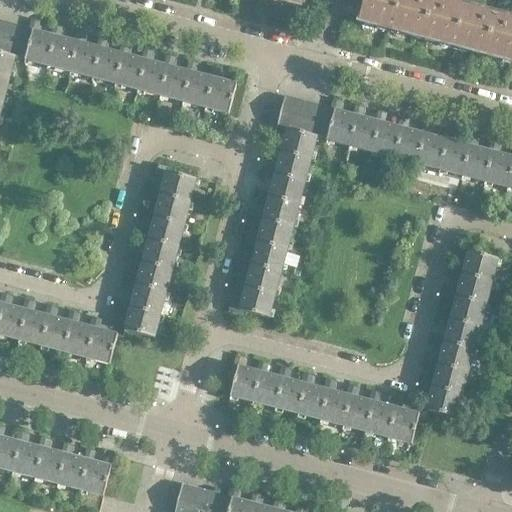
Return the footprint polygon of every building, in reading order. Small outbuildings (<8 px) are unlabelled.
[(267,0),(300,8),(301,5),(305,4),(305,0),(267,0)] [(432,0),(364,0),(362,8),(358,9),(356,17),(359,20),(358,24),(421,41),(432,0)] [(484,57),(495,16),(433,0),(432,0),(421,41),(484,57)] [(511,64),(511,20),(495,16),(484,57),(511,64)] [(47,67),(55,38),(51,36),(37,33),(40,22),(31,20),(28,30),(32,31),(25,61),(47,67)] [(0,53),(8,56),(16,27),(0,22),(0,53)] [(78,44),(73,42),(59,39),(62,28),(54,26),(51,36),(55,38),(47,67),(70,73),(78,44)] [(25,61),(32,31),(28,30),(16,27),(8,56),(15,58),(15,59),(25,61)] [(92,79),(100,50),(96,48),(82,45),(85,34),(76,32),(73,42),(78,44),(70,73),(92,79)] [(115,85),(123,55),(118,54),(104,51),(107,40),(99,38),(96,48),(100,50),(92,79),(115,85)] [(145,61),(141,60),(127,57),(130,46),(121,44),(118,54),(123,55),(115,85),(138,91),(145,61)] [(160,97),(168,67),(164,66),(149,63),(152,52),(144,50),(141,60),(145,61),(138,91),(160,97)] [(0,78),(9,81),(15,59),(15,58),(8,56),(0,53),(0,78)] [(191,73),(186,72),(172,69),(175,58),(166,56),(164,66),(168,67),(160,97),(183,103),(191,73)] [(213,79),(209,78),(195,74),(197,64),(189,62),(186,72),(191,73),(183,103),(205,109),(213,79)] [(228,115),(236,85),(217,80),(220,70),(211,67),(209,78),(213,79),(205,109),(228,115)] [(0,102),(3,103),(9,81),(0,78),(0,102)] [(293,131),(300,102),(284,98),(276,128),(286,131),(287,130),(293,131)] [(349,147),(357,117),(352,116),(339,112),(341,102),(332,99),(330,110),(334,111),(326,141),(349,147)] [(309,136),(317,107),(300,102),(293,131),(309,136)] [(379,123),(375,122),(361,118),(364,108),(355,105),(352,116),(357,117),(349,147),(371,153),(379,123)] [(334,111),(330,110),(317,107),(309,136),(316,138),(326,141),(334,111)] [(402,129),(397,128),(383,124),(386,114),(377,111),(375,122),(379,123),(371,153),(394,159),(402,129)] [(424,135),(420,134),(406,130),(409,120),(400,117),(397,128),(402,129),(394,159),(416,165),(424,135)] [(439,171),(447,141),(442,140),(428,136),(431,125),(423,123),(420,134),(424,135),(416,165),(439,171)] [(469,147),(465,146),(451,142),(454,131),(445,129),(442,140),(447,141),(439,171),(462,177),(469,147)] [(310,161),(316,138),(309,136),(293,131),(287,130),(286,131),(282,149),(271,146),(269,154),(279,157),(280,153),(310,161)] [(492,153),(488,152),(474,148),(476,137),(468,135),(465,146),(469,147),(462,177),(484,183),(492,153)] [(507,189),(511,168),(511,158),(510,158),(496,154),(499,143),(490,141),(488,152),(492,153),(484,183),(507,189)] [(304,183),(310,161),(280,153),(279,157),(276,171),(265,169),(263,177),(273,180),(275,175),(304,183)] [(190,204),(196,180),(173,174),(174,170),(156,165),(154,174),(165,177),(161,191),(160,195),(190,204)] [(298,206),(304,183),(275,175),(273,180),(270,194),(259,191),(257,200),(267,202),(269,198),(298,206)] [(184,226),(190,204),(160,195),(161,191),(151,188),(148,197),(159,200),(155,214),(154,218),(184,226)] [(292,228),(298,206),(269,198),(267,202),(264,216),(253,214),(251,222),(262,225),(263,221),(292,228)] [(178,249),(184,226),(154,218),(155,214),(145,211),(143,219),(153,222),(149,236),(148,241),(178,249)] [(286,251),(292,228),(263,221),(262,225),(258,239),(247,236),(245,245),(256,247),(257,243),(286,251)] [(172,271),(178,249),(148,241),(149,236),(139,233),(136,242),(147,245),(143,259),(142,263),(172,271)] [(281,274),(286,251),(257,243),(256,247),(252,261),(241,259),(239,267),(250,270),(251,266),(281,274)] [(491,283),(497,260),(475,254),(476,250),(458,245),(456,254),(467,256),(463,271),(462,275),(491,283)] [(166,294),(172,271),(142,263),(143,259),(133,256),(131,265),(141,268),(138,282),(136,286),(166,294)] [(275,296),(281,274),(251,266),(250,270),(246,284),(235,281),(233,290),(244,293),(245,288),(275,296)] [(485,306),(491,283),(462,275),(463,271),(452,268),(450,277),(461,279),(457,294),(456,298),(485,306)] [(160,317),(166,294),(136,286),(138,282),(127,279),(125,287),(135,290),(132,304),(130,309),(160,317)] [(268,319),(275,296),(245,288),(244,293),(240,307),(229,304),(227,313),(238,316),(239,312),(268,319)] [(479,328),(485,306),(456,298),(457,294),(446,291),(444,299),(455,302),(451,316),(450,320),(479,328)] [(26,312),(22,311),(8,307),(10,296),(2,294),(0,301),(0,304),(4,306),(0,319),(0,336),(18,342),(26,312)] [(49,318),(44,317),(30,313),(33,302),(25,300),(22,311),(26,312),(18,342),(41,348),(49,318)] [(154,339),(160,317),(130,309),(132,304),(121,302),(119,310),(129,313),(125,332),(154,339)] [(71,324),(67,323),(53,319),(56,308),(47,306),(44,317),(49,318),(41,348),(64,354),(71,324)] [(86,360),(94,330),(90,329),(76,325),(79,314),(70,312),(67,323),(71,324),(64,354),(86,360)] [(474,351),(479,328),(450,320),(451,316),(440,313),(438,322),(449,324),(445,339),(444,343),(474,351)] [(109,366),(117,337),(117,336),(98,331),(101,320),(92,318),(90,329),(94,330),(86,360),(109,366)] [(468,374),(474,351),(444,343),(445,339),(434,336),(432,344),(443,347),(439,361),(438,365),(468,374)] [(253,403),(260,373),(256,372),(241,368),(244,358),(236,355),(231,373),(235,374),(229,397),(253,403)] [(462,396),(468,374),(438,365),(439,361),(428,359),(426,367),(437,370),(433,384),(432,388),(462,396)] [(283,379),(278,378),(264,374),(267,364),(259,362),(256,372),(260,373),(253,403),(275,409),(283,379)] [(298,415),(306,385),(301,384),(287,380),(289,370),(281,368),(278,378),(283,379),(275,409),(298,415)] [(328,391),(323,390),(309,386),(312,376),(304,373),(301,384),(306,385),(298,415),(320,421),(328,391)] [(343,427),(351,397),(346,396),(331,392),(334,382),(326,379),(323,390),(328,391),(320,421),(343,427)] [(455,419),(462,396),(432,388),(433,384),(422,381),(420,390),(431,393),(426,411),(455,419)] [(373,403),(369,402),(354,398),(357,388),(349,385),(346,396),(351,397),(343,427),(365,433),(373,403)] [(396,409),(391,408),(377,404),(380,394),(371,392),(369,402),(373,403),(365,433),(388,439),(396,409)] [(411,445),(419,416),(400,410),(402,400),(394,398),(391,408),(396,409),(388,439),(411,445)] [(20,443),(16,442),(2,439),(5,428),(0,426),(0,470),(12,473),(20,443)] [(43,449),(38,448),(24,445),(27,434),(19,432),(16,442),(20,443),(12,473),(35,479),(43,449)] [(58,485),(65,455),(61,454),(47,450),(50,440),(41,438),(38,448),(43,449),(35,479),(58,485)] [(88,461),(83,460),(69,456),(72,446),(64,443),(61,454),(65,455),(58,485),(80,491),(88,461)] [(103,497),(111,467),(92,462),(95,452),(86,449),(83,460),(88,461),(80,491),(103,497)] [(203,511),(209,493),(181,486),(174,511),(203,511)] [(252,511),(254,505),(250,504),(236,500),(239,490),(230,487),(227,498),(232,499),(228,511),(252,511)] [(228,511),(232,499),(227,498),(209,493),(203,511),(228,511)] [(276,511),(277,511),(272,510),(258,506),(261,495),(252,493),(250,504),(254,505),(252,511),(276,511)] [(280,511),(283,501),(275,499),(272,510),(277,511),(276,511),(280,511)]
